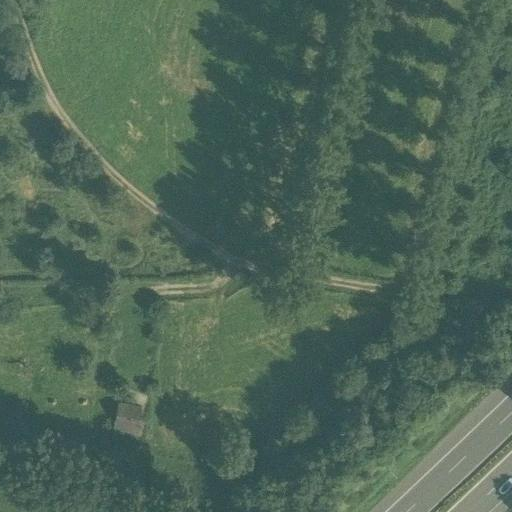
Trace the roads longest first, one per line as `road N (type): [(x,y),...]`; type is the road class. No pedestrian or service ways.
road 1 (track): [(25,0),(71,146),(156,219),(232,267)]
road 2 (track): [(232,267),(436,304),(511,307)]
road 3 (motorway): [(511,414),(408,511)]
